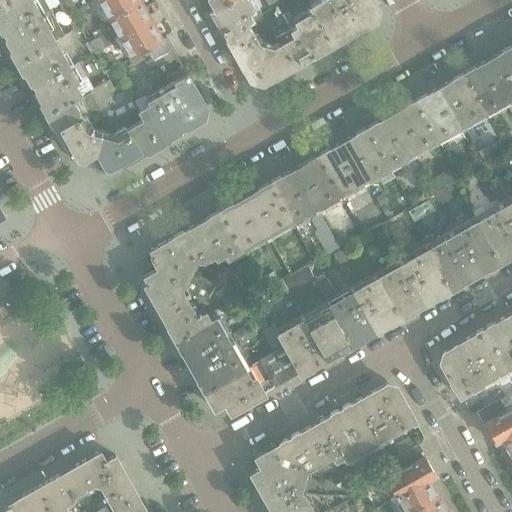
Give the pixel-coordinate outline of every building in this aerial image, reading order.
[(64,35),(43,0),(3,0),(0,2),(0,28),(18,60),(55,39),(64,35)] [(79,27),(72,12),(65,0),(64,0),(58,4),(73,30),(79,27)] [(161,38),(139,0),(97,0),(114,28),(106,33),(88,42),(99,60),(104,57),(101,51),(120,39),(130,58),(139,53),(162,40),(161,38)] [(209,0),(214,8),(229,0),(209,0)] [(254,18),(251,11),(254,9),(249,0),(229,0),(214,8),(210,10),(242,66),(249,79),(255,81),(266,45),(260,44),(248,21),(254,18)] [(372,21),(376,7),(371,0),(325,0),(311,8),(312,11),(331,44),(372,21)] [(331,44),(312,11),(294,22),(296,26),(290,29),(294,36),(274,48),(266,45),(255,81),(262,83),(275,75),(275,76),(331,44)] [(88,42),(106,33),(103,27),(93,33),(89,26),(82,31),(88,42)] [(175,54),(172,49),(165,36),(161,38),(162,40),(139,53),(144,61),(149,70),(175,54)] [(78,81),(55,39),(18,60),(47,112),(81,93),(75,83),(78,81)] [(486,113),(511,98),(511,45),(463,73),(486,113)] [(144,61),(139,53),(130,58),(127,59),(132,67),(144,61)] [(117,76),(112,68),(104,72),(108,80),(110,80),(117,76)] [(202,117),(205,107),(186,73),(172,81),(174,84),(146,100),(148,103),(143,106),(137,109),(156,143),(202,117)] [(438,140),(486,113),(463,73),(415,100),(438,140)] [(96,156),(96,158),(101,167),(109,170),(156,143),(137,109),(127,90),(113,93),(115,89),(110,80),(108,80),(82,95),(81,93),(47,112),(74,160),(81,162),(91,157),(91,155),(96,156)] [(389,168),(438,140),(415,100),(366,128),(389,168)] [(393,180),(387,169),(389,168),(366,128),(318,155),(340,195),(341,195),(347,206),(393,180)] [(483,165),(508,151),(501,140),(490,146),(491,147),(477,154),(483,165)] [(293,222),(340,195),(318,155),(270,182),(293,222)] [(482,165),(478,158),(468,165),(471,171),(482,165)] [(476,180),(484,175),(480,168),(464,177),(467,184),(476,179),(476,180)] [(504,194),(496,181),(489,184),(497,198),(504,194)] [(244,250),(293,222),(270,182),(221,209),(244,250)] [(452,198),(446,187),(434,193),(441,205),(452,198)] [(382,193),(374,197),(379,207),(387,203),(382,193)] [(421,201),(416,193),(406,198),(411,206),(419,202),(421,201)] [(435,207),(429,197),(421,201),(419,202),(426,212),(435,207)] [(498,260),(511,251),(511,199),(475,220),(498,260)] [(426,212),(419,202),(411,206),(405,210),(405,211),(408,216),(407,216),(411,223),(426,214),(426,212)] [(244,250),(221,209),(165,241),(176,261),(174,264),(188,271),(193,261),(197,263),(211,255),(215,261),(224,256),(227,259),(244,250)] [(399,316),(448,288),(426,248),(407,259),(401,249),(391,231),(402,225),(408,234),(415,230),(411,223),(407,216),(408,216),(405,211),(379,224),(384,232),(401,262),(377,276),(399,316)] [(327,228),(318,212),(312,215),(321,231),(327,228)] [(448,288),(498,260),(475,220),(426,248),(448,288)] [(371,240),(366,232),(356,238),(361,247),(371,240)] [(207,312),(210,300),(207,299),(215,285),(188,271),(174,264),(176,261),(165,241),(150,250),(153,254),(151,255),(153,258),(152,258),(158,268),(144,276),(148,283),(144,285),(175,339),(215,316),(231,307),(229,304),(209,315),(207,312)] [(351,259),(344,248),(333,255),(339,266),(351,259)] [(296,288),(313,278),(307,266),(289,275),(281,280),(282,280),(286,288),(291,297),(299,293),(296,288)] [(249,298),(236,277),(234,279),(227,268),(223,270),(229,282),(241,302),(249,298)] [(399,316),(377,276),(337,298),(325,277),(315,282),(327,304),(350,343),(399,316)] [(241,302),(229,282),(220,288),(230,294),(236,305),(241,302)] [(0,317),(2,320),(24,307),(17,296),(0,305),(0,317)] [(300,372),(350,343),(327,304),(277,332),(285,346),(300,372)] [(511,366),(511,311),(484,328),(507,369),(511,366)] [(245,369),(230,343),(215,316),(175,339),(205,392),(245,369)] [(235,340),(246,334),(243,328),(232,335),(235,340)] [(497,386),(492,378),(507,369),(484,328),(456,344),(457,345),(445,351),(445,353),(444,353),(442,360),(443,360),(442,362),(446,369),(445,369),(460,396),(475,388),(486,407),(478,412),(483,422),(505,410),(499,399),(494,402),(488,391),(497,386)] [(300,372),(285,346),(259,361),(271,382),(273,387),(300,372)] [(84,361),(80,355),(78,356),(74,359),(77,365),(82,363),(84,361)] [(230,411),(273,387),(271,382),(267,381),(260,386),(249,367),(245,369),(205,392),(213,407),(224,401),(230,411)] [(363,449),(414,421),(399,394),(398,395),(395,389),(393,388),(385,386),(383,386),(370,393),(370,392),(340,409),(363,449)] [(511,406),(505,410),(483,422),(495,442),(502,438),(511,431),(511,406)] [(363,449),(340,409),(278,444),(289,462),(305,467),(310,469),(332,456),(335,460),(343,455),(346,459),(363,449)] [(511,431),(502,438),(511,455),(511,431)] [(414,445),(409,435),(393,444),(398,454),(414,445)] [(402,468),(424,455),(417,443),(414,445),(398,454),(395,456),(398,461),(402,468)] [(299,492),(304,470),(305,467),(289,462),(278,444),(255,457),(261,467),(251,473),(272,511),(315,511),(305,494),(299,492)] [(102,475),(120,465),(114,455),(105,460),(99,451),(37,485),(52,511),(61,511),(68,509),(65,504),(77,497),(75,494),(90,485),(100,487),(102,475)] [(394,498),(428,478),(435,474),(424,455),(402,468),(380,480),(361,491),(372,510),(394,498)] [(380,480),(402,468),(398,461),(376,473),(380,480)] [(146,511),(120,465),(102,475),(100,487),(115,511),(114,511),(146,511)] [(360,491),(346,467),(339,471),(345,480),(351,490),(360,491)] [(447,511),(428,478),(394,498),(402,511),(447,511)] [(351,490),(345,480),(334,486),(340,489),(351,490)] [(52,511),(37,485),(7,502),(8,504),(2,507),(0,511),(52,511)]
